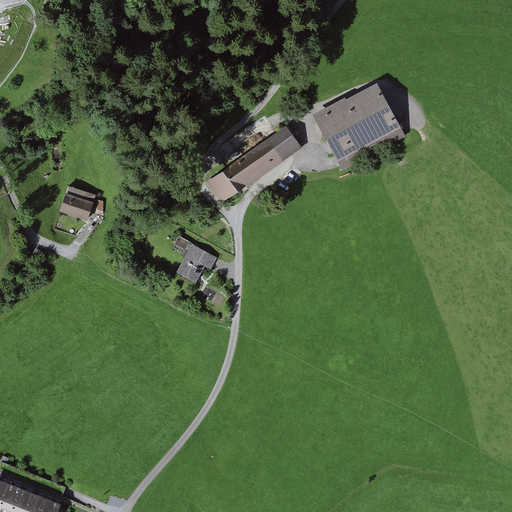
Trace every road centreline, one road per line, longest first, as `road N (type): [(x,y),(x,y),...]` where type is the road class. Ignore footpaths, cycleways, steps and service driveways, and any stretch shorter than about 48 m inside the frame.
road 1 (residential): [(127,511),(224,377),(239,299),(237,220),(211,202),(197,178),(268,99)]
road 2 (track): [(268,99),(344,0)]
road 3 (residential): [(71,254),(29,231),(0,164)]
